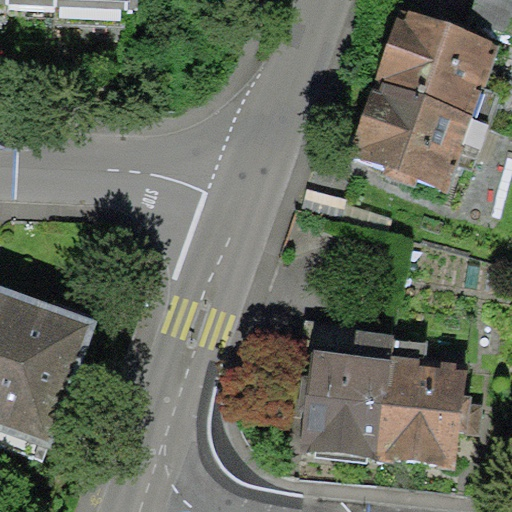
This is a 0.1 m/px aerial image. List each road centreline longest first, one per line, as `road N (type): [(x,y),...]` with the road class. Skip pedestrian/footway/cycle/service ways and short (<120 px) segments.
road 1 (tertiary): [(137,511),(241,202)]
road 2 (residential): [(0,165),(161,175),(241,202)]
road 3 (tertiary): [(241,202),(313,0)]
